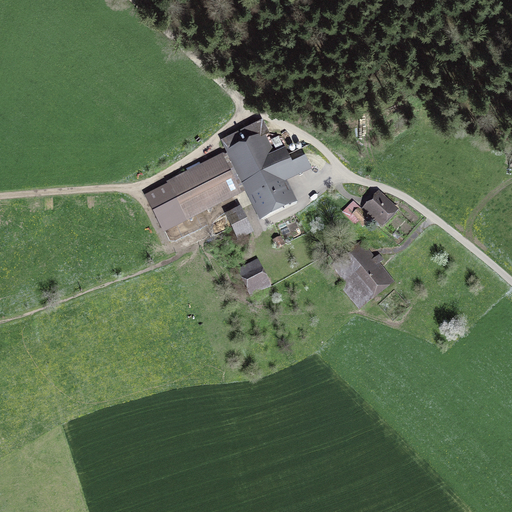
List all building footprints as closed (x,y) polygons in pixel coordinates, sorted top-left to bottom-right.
[(224,141),(229,153),(246,189),(251,187),(264,214),(290,201),(282,182),(311,168),(308,161),(294,167),(289,157),(291,156),(289,153),(277,158),(266,136),(270,134),(264,121),(224,141)] [(187,217),(246,189),(229,153),(170,181),(187,217)] [(382,199),(370,212),(383,223),(394,210),(382,199)] [(359,221),(364,226),(370,220),(353,203),(344,213),(356,225),(359,221)] [(235,231),(228,235),(231,241),(250,232),(239,210),(228,215),(235,231)] [(370,252),(362,242),(334,265),(349,283),(343,288),(360,309),(371,300),(368,296),(386,281),(365,255),(370,252)] [(251,296),(271,286),(258,260),(238,270),(251,296)]
